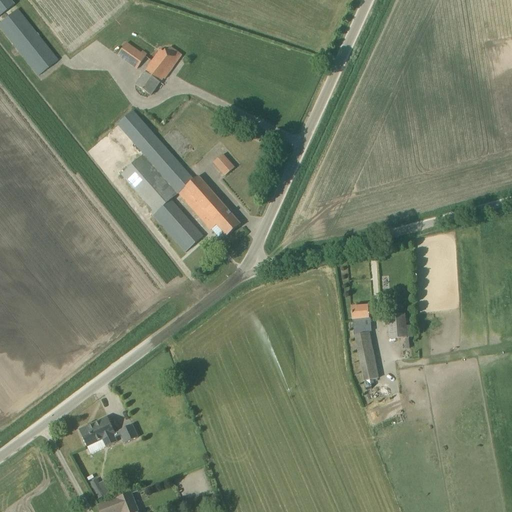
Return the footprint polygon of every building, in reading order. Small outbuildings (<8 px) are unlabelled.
[(0,0),(0,15),(14,5),(10,0),(0,0)] [(57,61),(51,53),(17,10),(0,22),(0,28),(38,76),(57,61)] [(137,69),(143,61),(147,54),(142,51),(141,53),(127,43),(118,55),(137,69)] [(182,55),(173,49),(169,46),(165,53),(161,50),(136,85),(150,96),(163,79),(164,80),(165,79),(182,55)] [(193,180),(148,129),(132,111),(117,125),(143,154),(120,174),(153,211),(150,213),(186,253),(203,237),(170,200),(178,193),(211,230),(217,225),(227,237),(240,225),(198,176),(193,180)] [(225,176),(235,168),(223,154),(213,162),(225,176)] [(370,327),(369,321),(368,306),(352,308),(353,323),(354,323),(355,330),(365,382),(379,379),(369,327),(370,327)] [(388,340),(407,338),(405,314),(387,315),(388,340)] [(115,434),(107,417),(79,430),(87,447),(90,454),(106,447),(117,442),(115,438),(121,435),(126,444),(138,438),(132,425),(119,431),(120,431),(115,434)] [(100,483),(98,479),(91,483),(99,498),(110,492),(104,481),(100,483)] [(138,511),(132,494),(138,492),(138,491),(132,494),(132,493),(97,506),(99,511),(138,511)]
